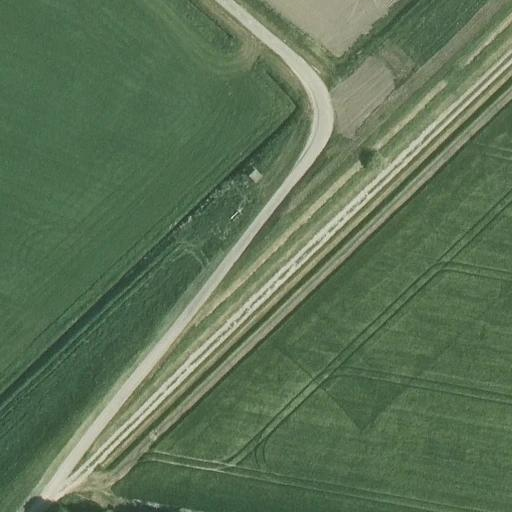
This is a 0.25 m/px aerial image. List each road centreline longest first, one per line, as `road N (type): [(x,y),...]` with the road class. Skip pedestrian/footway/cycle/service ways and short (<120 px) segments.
road 1 (unclassified): [(32,511),(319,141),(324,115),(314,84),(219,0)]
road 2 (track): [(48,494),(79,474),(511,56)]
